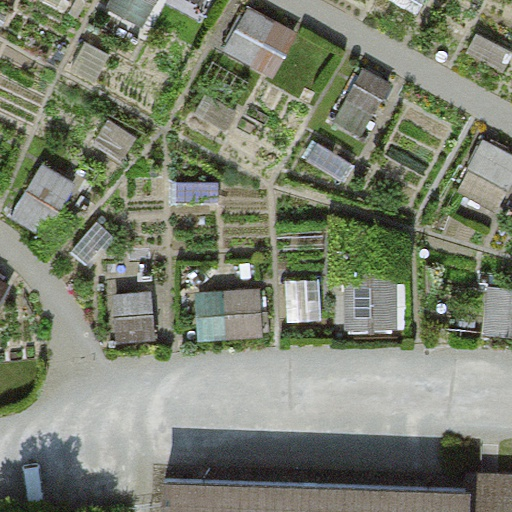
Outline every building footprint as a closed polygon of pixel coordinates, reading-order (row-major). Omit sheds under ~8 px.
[(150,23),(160,0),(112,0),(110,5),(150,23)] [(278,74),(302,30),(252,1),(227,45),(278,74)] [(463,186),(503,205),(511,185),(511,149),(486,137),(463,186)] [(50,225),(76,179),(52,166),(26,211),(50,225)] [(511,287),(491,287),(490,323),(511,323),(511,287)] [(469,488),(166,480),(165,511),(511,511),(511,503),(509,504),(490,503),(469,502),(469,488)]
